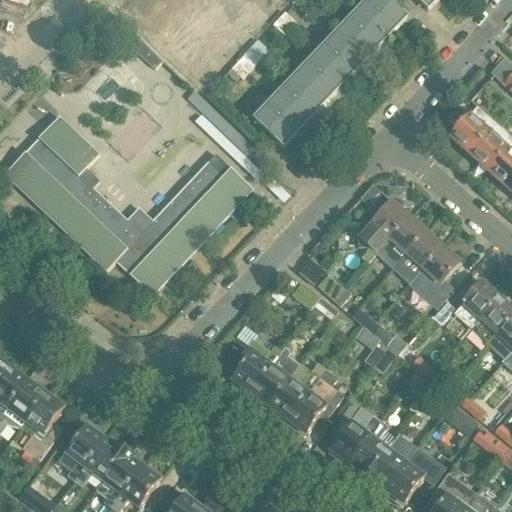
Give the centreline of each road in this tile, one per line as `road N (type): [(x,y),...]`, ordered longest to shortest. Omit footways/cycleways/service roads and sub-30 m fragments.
road 1 (residential): [(154,397),(386,139)]
road 2 (residential): [(154,397),(0,276)]
road 3 (residential): [(310,511),(154,397)]
road 4 (residential): [(386,139),(511,7)]
road 5 (residential): [(386,139),(511,255)]
road 6 (residential): [(0,87),(84,0)]
